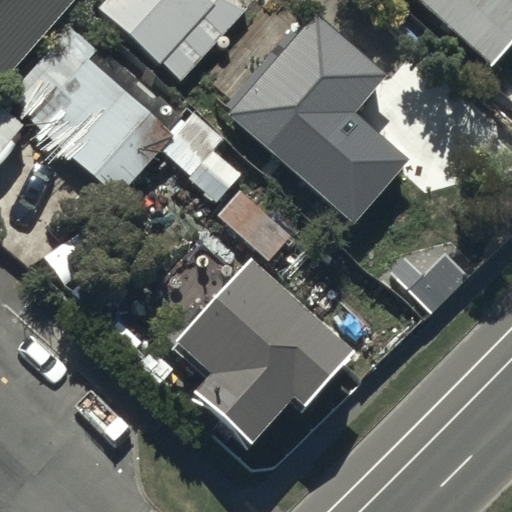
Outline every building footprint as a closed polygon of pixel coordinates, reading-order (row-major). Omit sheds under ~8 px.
[(0,0),(0,94),(84,0),(0,0)] [(207,0),(206,0),(102,0),(95,8),(153,60),(207,0)] [(511,0),(407,0),(485,71),(511,42),(511,0)] [(380,79),(307,18),(223,118),(353,225),(405,160),(351,113),(380,79)] [(2,107),(114,209),(181,135),(69,34),(2,107)] [(185,179),(212,202),(234,175),(207,152),(185,179)] [(303,271),(374,333),(395,310),(324,248),(303,271)] [(240,265),(161,354),(195,384),(177,404),(236,457),(277,410),(288,420),(344,357),(240,265)]
